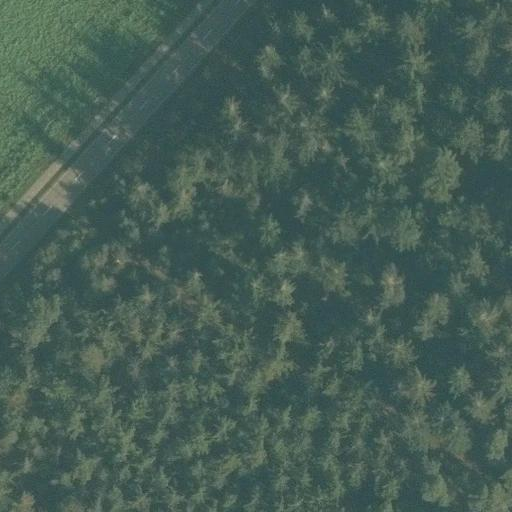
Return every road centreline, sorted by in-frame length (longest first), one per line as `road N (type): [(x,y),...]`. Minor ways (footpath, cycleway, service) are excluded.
road 1 (track): [(458,475),(284,393),(218,347),(67,195)]
road 2 (secondary): [(0,270),(246,0)]
